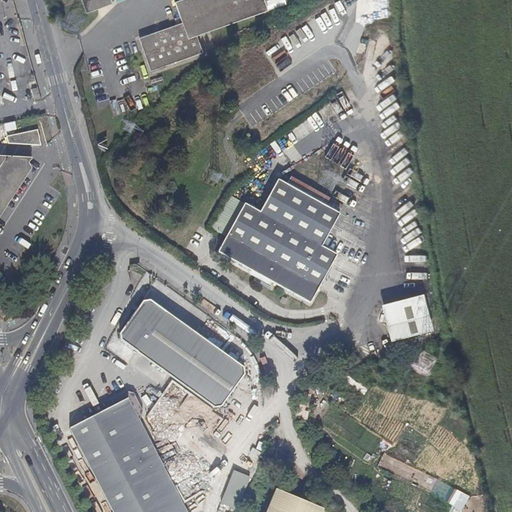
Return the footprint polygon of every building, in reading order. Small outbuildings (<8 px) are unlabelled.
[(111,0),(83,0),(87,10),(112,1),(111,0)] [(268,13),(263,0),(187,0),(177,4),(184,25),(141,40),(151,72),(202,54),(197,37),(268,13)] [(41,147),(37,132),(9,137),(6,137),(7,141),(8,145),(41,147)] [(0,205),(5,197),(32,160),(0,157),(0,205)] [(321,245),(339,213),(316,200),(277,179),(259,211),(243,203),(217,251),(270,281),(309,302),(335,254),(321,245)] [(431,332),(422,297),(380,308),(390,344),(431,332)] [(225,356),(219,352),(198,337),(177,322),(149,302),(142,303),(137,311),(128,322),(119,336),(119,341),(120,343),(130,350),(151,365),(169,378),(186,390),(200,400),(214,410),(220,409),(234,390),(244,376),(243,369),(237,365),(225,356)] [(183,511),(161,468),(149,445),(137,423),(141,421),(143,413),(134,396),(126,393),(111,401),(114,408),(92,419),(69,431),(81,455),(94,481),(108,506),(110,511),(183,511)] [(75,470),(69,458),(65,461),(70,473),(75,470)] [(268,506),(272,496),(268,494),(263,504),(268,506)]
